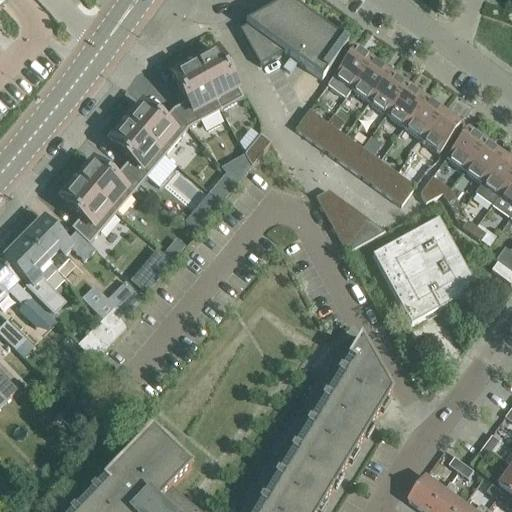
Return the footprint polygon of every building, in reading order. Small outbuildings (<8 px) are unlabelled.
[(245,27),(246,28),(238,33),(259,69),(283,55),(321,82),(347,47),(287,2),(245,27)] [(333,80),(327,88),(346,101),(351,93),(372,64),(354,51),(333,80)] [(200,63),(195,66),(220,113),(243,101),(216,52),(199,62),(200,63)] [(372,64),(351,93),(369,105),(389,77),(372,64)] [(195,66),(172,78),(186,105),(173,112),(188,131),(220,113),(195,66)] [(389,77),(369,105),(386,118),(407,90),(389,77)] [(407,90),(386,118),(404,131),(424,102),(407,90)] [(424,102),(404,131),(421,143),(442,115),(424,102)] [(132,117),(125,125),(164,159),(188,131),(173,112),(162,124),(142,107),(133,118),(132,117)] [(309,113),(295,133),(313,146),(327,126),(309,113)] [(421,143),(414,153),(432,166),(460,128),(442,115),(421,143)] [(119,135),(109,146),(129,163),(121,172),(140,188),(147,180),(158,189),(176,169),(164,159),(125,125),(117,133),(119,135)] [(344,139),(327,126),(313,146),(330,158),(344,139)] [(466,133),(445,161),(464,175),(484,146),(466,133)] [(260,138),(244,158),(251,170),(271,147),(260,138)] [(344,139),(330,158),(348,171),(362,152),(344,139)] [(484,146),(464,175),(481,187),(502,159),(484,146)] [(379,164),(362,152),(348,171),(365,184),(379,164)] [(481,187),(474,197),(491,209),(498,200),(511,181),(511,166),(502,159),(481,187)] [(83,174),(76,183),(115,216),(140,188),(121,172),(114,181),(93,164),(84,175),(83,174)] [(233,164),(221,171),(236,189),(242,181),(233,164)] [(397,177),(379,164),(365,184),(383,196),(397,177)] [(397,177),(383,196),(401,209),(415,190),(397,177)] [(421,195),(420,197),(425,207),(442,198),(450,193),(432,180),(421,195)] [(511,181),(498,200),(491,209),(509,222),(511,217),(511,181)] [(70,192),(60,203),(80,220),(71,231),(76,235),(89,248),(115,216),(76,183),(68,191),(70,192)] [(450,193),(442,198),(444,202),(447,207),(455,203),(450,194),(450,193)] [(344,206),(328,194),(315,201),(330,227),(344,206)] [(220,207),(208,197),(197,209),(210,219),(220,207)] [(330,227),(337,240),(356,214),(344,206),(330,227)] [(367,223),(356,214),(337,240),(345,254),(367,223)] [(42,221),(22,241),(48,266),(56,273),(67,261),(64,258),(71,251),(84,264),(95,253),(89,248),(76,235),(67,245),(42,221)] [(346,257),(385,235),(367,223),(345,254),(346,257)] [(372,259),(410,329),(476,293),(438,223),(372,259)] [(461,230),(471,238),(476,231),(466,223),(461,230)] [(476,231),(471,238),(479,244),(487,249),(488,250),(496,240),(478,228),(476,231)] [(22,241),(3,260),(30,287),(26,291),(54,319),(67,305),(45,284),(56,273),(48,266),(22,241)] [(495,263),(502,268),(511,256),(504,251),(495,263)] [(511,257),(511,256),(502,268),(511,275),(511,257)] [(0,270),(0,303),(8,295),(23,309),(18,314),(35,331),(47,318),(48,318),(31,301),(0,270)] [(141,271),(130,284),(145,296),(155,283),(141,271)] [(94,290),(82,302),(102,323),(97,328),(93,332),(109,347),(124,332),(125,331),(123,327),(124,326),(143,302),(125,285),(107,303),(94,290)] [(7,324),(0,331),(0,337),(15,352),(25,342),(7,324)] [(93,332),(77,350),(92,364),(109,347),(93,332)] [(324,511),(327,509),(323,507),(348,467),(351,469),(358,457),(355,455),(379,416),(382,418),(389,406),(386,404),(391,395),(360,342),(348,360),(338,354),(328,371),(327,370),(320,381),(321,382),(312,396),(311,396),(305,407),(296,422),(289,432),(290,433),(281,448),(280,447),(273,458),(274,458),(265,474),(264,473),(257,484),(258,484),(249,499),(248,499),(242,509),(243,510),(241,511),(194,511),(190,508),(177,496),(171,491),(191,470),(151,432),(102,483),(107,488),(83,511),(324,511)] [(0,404),(2,407),(16,393),(0,375),(0,404)] [(492,439),(485,449),(492,453),(499,444),(492,439)] [(492,453),(485,449),(478,459),(485,463),(492,453)] [(455,461),(450,467),(460,474),(464,468),(455,461)] [(464,468),(460,474),(469,481),(474,475),(469,471),(464,468)] [(511,470),(499,488),(511,497),(511,470)] [(426,480),(409,504),(419,511),(432,511),(446,494),(426,480)] [(446,494),(432,511),(461,511),(464,508),(453,499),(459,492),(451,487),(446,494)] [(492,488),(487,495),(497,501),(502,495),(492,488)] [(44,511),(27,493),(6,511),(44,511)] [(502,495),(497,501),(507,509),(511,502),(502,495)]
